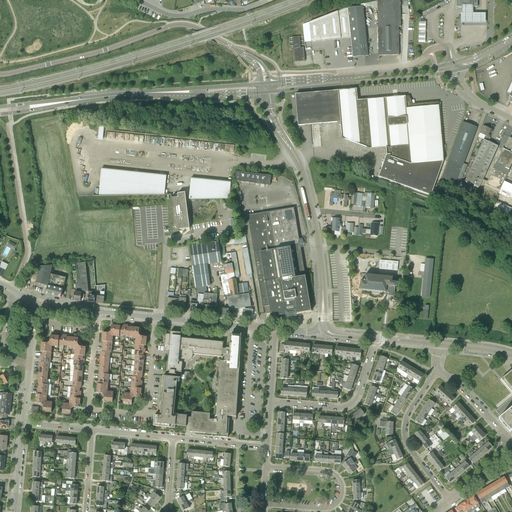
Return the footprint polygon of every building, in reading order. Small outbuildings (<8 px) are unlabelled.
[(377,0),(378,15),(400,15),(400,0),(377,0)] [(363,6),(348,8),(351,37),(353,57),(368,56),(363,6)] [(461,13),(460,13),(460,23),(485,23),(485,13),(473,13),(472,7),(461,7),(461,13)] [(312,41),(351,37),(348,8),(338,12),(310,22),(312,41)] [(378,27),(399,27),(401,27),(400,15),(378,15),(378,27)] [(399,55),(399,27),(378,27),(378,56),(399,55)] [(293,51),(295,62),(305,61),(305,60),(304,60),(304,56),(304,47),(301,48),(300,36),(292,37),(293,49),(296,49),(296,50),(293,51)] [(358,101),(357,89),(295,94),(298,126),(341,122),(342,138),(370,148),(386,147),(387,154),(388,154),(388,155),(386,155),(379,176),(430,195),(443,160),(439,105),(409,108),(409,104),(406,104),(405,96),(358,101)] [(463,164),(477,127),(463,122),(449,160),(463,165),(463,164)] [(479,187),(483,180),(498,146),(488,142),(490,138),(487,136),(491,129),(483,126),(480,133),(485,136),(465,181),(479,187)] [(483,180),(479,187),(479,189),(487,192),(488,190),(495,193),(492,200),(494,201),(497,196),(511,163),(511,138),(506,150),(504,149),(502,149),(487,182),(483,180)] [(456,184),(460,185),(467,165),(463,164),(463,165),(449,160),(442,178),(456,184)] [(102,169),(99,196),(164,194),(166,176),(102,169)] [(235,171),(236,181),(270,186),(271,176),(235,171)] [(191,178),(189,199),(229,198),(231,182),(191,178)] [(502,189),(511,193),(511,185),(504,181),(501,188),(502,189)] [(511,199),(511,193),(502,189),(500,194),(511,199)] [(178,197),(171,198),(172,204),(174,232),(179,231),(179,230),(181,229),(182,229),(190,229),(185,193),(178,194),(178,197)] [(362,194),(355,193),(354,206),(361,206),(362,194)] [(507,212),(509,207),(496,201),(494,206),(507,212)] [(294,208),(248,216),(263,307),(269,305),(270,312),(271,317),(297,313),(311,311),(305,276),(303,264),(294,210),(294,208)] [(220,247),(219,242),(219,241),(192,245),(190,246),(193,267),(196,287),(205,286),(202,265),(222,262),(220,247)] [(424,276),(422,296),(429,297),(433,259),(426,259),(424,272),(419,272),(419,275),(424,276)] [(398,262),(380,260),(379,269),(397,271),(398,262)] [(80,284),(82,292),(88,292),(88,285),(86,263),(78,263),(80,284)] [(48,286),(51,274),(53,265),(40,267),(36,283),(48,286)] [(51,274),(48,286),(46,293),(61,297),(66,278),(51,274)] [(360,290),(386,292),(388,292),(390,292),(390,295),(394,295),(395,286),(397,286),(397,282),(396,282),(392,281),(393,277),(365,274),(365,280),(364,280),(361,280),(360,290)] [(229,309),(229,310),(251,306),(249,294),(239,295),(238,285),(237,279),(225,281),(226,287),(227,295),(228,301),(229,309)] [(247,283),(238,285),(239,295),(249,294),(247,283)] [(82,292),(80,284),(76,285),(76,288),(76,291),(75,290),(74,300),(81,301),(82,292)] [(95,303),(96,296),(92,295),(92,292),(89,291),(88,302),(95,303)] [(216,303),(217,295),(204,293),(202,314),(215,315),(216,307),(217,307),(217,303),(216,303)] [(119,336),(120,335),(121,326),(115,325),(115,327),(112,326),(111,331),(110,331),(109,332),(109,333),(104,333),(104,335),(103,335),(102,341),(104,341),(112,342),(113,336),(114,336),(119,336)] [(131,327),(130,336),(130,337),(136,338),(136,339),(136,345),(144,346),(146,346),(147,340),(145,340),(146,337),(141,336),(140,334),(139,334),(140,329),(137,329),(137,328),(131,327)] [(176,374),(184,375),(184,381),(184,379),(189,380),(190,376),(190,372),(185,372),(182,372),(183,363),(185,363),(187,362),(190,360),(191,359),(193,356),(193,354),(222,357),(222,355),(223,348),(223,342),(185,338),(185,336),(181,335),(181,333),(170,332),(170,334),(165,333),(164,351),(169,352),(167,371),(170,371),(169,373),(169,374),(170,374),(176,374)] [(223,348),(222,355),(225,355),(225,361),(220,361),(216,416),(218,416),(217,420),(210,419),(210,413),(192,412),(191,417),(189,417),(188,422),(190,423),(191,423),(190,432),(217,434),(217,432),(220,433),(219,437),(228,438),(229,420),(236,420),(240,363),(239,363),(241,344),(241,335),(231,335),(231,334),(230,344),(229,344),(229,347),(225,348),(224,348),(223,348)] [(58,347),(58,345),(59,336),(53,336),(53,337),(51,337),(50,341),(49,341),(48,342),(48,343),(43,343),(43,346),(41,345),(41,351),(42,352),(51,352),(52,347),(53,346),(58,347)] [(70,337),(69,346),(69,348),(74,348),(75,349),(74,355),(83,356),(85,356),(86,350),(84,350),(85,347),(80,346),(79,344),(78,344),(79,339),(76,339),(76,338),(70,337)] [(284,350),(290,350),(291,343),(284,342),(284,344),(281,344),(280,352),(284,352),(284,350)] [(381,356),(379,363),(385,365),(387,358),(381,356)] [(397,368),(403,371),(407,365),(401,361),(397,368)] [(352,365),(350,371),(356,373),(359,367),(352,365)] [(407,365),(403,371),(408,375),(412,368),(407,365)] [(412,368),(408,375),(414,378),(418,371),(412,368)] [(418,371),(414,378),(419,381),(423,375),(418,371)] [(495,411),(511,431),(511,430),(511,371),(502,380),(501,379),(511,392),(511,397),(511,398),(495,411)] [(10,381),(6,373),(0,376),(0,378),(3,385),(10,381)] [(186,426),(187,415),(172,414),(176,377),(170,377),(163,376),(160,410),(162,410),(162,416),(154,415),(153,426),(175,428),(176,425),(186,426)] [(355,379),(348,377),(346,383),(353,385),(355,379)] [(342,381),(339,380),(338,382),(341,383),(343,384),(342,387),(345,388),(344,389),(351,391),(353,385),(346,383),(342,381)] [(108,385),(99,384),(98,384),(97,390),(98,390),(98,393),(102,393),(102,394),(104,396),(105,396),(104,400),(107,401),(107,402),(113,402),(114,392),(108,391),(108,390),(108,385)] [(403,390),(405,391),(410,395),(414,390),(407,385),(403,390)] [(435,392),(440,396),(445,391),(441,386),(435,392)] [(140,388),(131,388),(131,393),(130,394),(124,393),(123,404),(129,404),(129,403),(132,403),(133,399),(135,397),(140,397),(140,394),(141,394),(142,388),(140,388)] [(410,395),(405,391),(401,397),(407,400),(410,395)] [(445,391),(440,396),(445,401),(450,395),(445,391)] [(11,394),(0,392),(0,399),(2,400),(10,401),(11,394)] [(375,395),(369,393),(367,398),(375,401),(377,398),(380,398),(380,397),(383,398),(383,397),(381,396),(378,395),(378,396),(375,395)] [(38,395),(38,394),(37,394),(36,400),(36,403),(39,403),(39,404),(43,408),(43,412),(43,411),(46,411),(46,412),(52,413),(53,402),(47,402),(46,401),(47,395),(38,395)] [(450,395),(445,401),(449,405),(455,399),(450,395)] [(81,399),(79,398),(70,397),(70,403),(69,404),(63,403),(62,414),(68,414),(68,413),(71,413),(71,409),(72,409),(74,407),(78,407),(79,404),(80,404),(81,399)] [(407,400),(401,397),(398,402),(403,405),(407,400)] [(375,401),(367,398),(365,405),(371,407),(373,401),(375,401)] [(10,401),(2,400),(0,399),(0,406),(1,407),(9,408),(10,401)] [(426,405),(431,409),(435,403),(430,400),(426,405)] [(403,405),(398,402),(394,407),(399,410),(403,405)] [(451,415),(453,417),(455,415),(454,415),(457,413),(462,407),(458,403),(452,408),(455,411),(451,415)] [(423,411),(428,414),(431,409),(426,405),(423,411)] [(0,417),(6,418),(6,415),(9,415),(9,408),(1,407),(0,412),(0,417)] [(399,410),(394,407),(391,412),(396,416),(399,410)] [(462,407),(457,413),(461,417),(467,412),(462,407)] [(361,409),(356,413),(359,418),(365,414),(361,409)] [(419,416),(424,419),(428,414),(423,411),(419,416)] [(467,412),(461,417),(465,422),(471,417),(467,412)] [(361,420),(359,418),(356,413),(351,417),(354,422),(357,419),(361,424),(363,422),(361,420)] [(424,419),(419,416),(415,421),(421,425),(424,419)] [(465,422),(463,424),(461,426),(463,428),(467,424),(470,427),(476,422),(471,417),(465,422)] [(471,440),(481,431),(477,426),(471,432),(474,435),(469,438),(471,440)] [(419,439),(424,435),(420,430),(415,434),(419,439)] [(444,431),(439,435),(443,441),(449,436),(444,431)] [(481,431),(471,440),(472,441),(473,442),(477,438),(480,441),(486,436),(481,431)] [(423,444),(428,440),(424,435),(419,439),(423,444)] [(398,446),(395,440),(386,444),(388,450),(392,448),(398,446)] [(428,440),(423,444),(427,449),(432,445),(428,440)] [(488,442),(483,446),(487,451),(492,447),(488,442)] [(119,443),(118,449),(117,455),(120,455),(120,452),(122,453),(122,450),(124,450),(124,454),(127,455),(127,447),(125,447),(125,443),(119,443)] [(135,456),(137,456),(138,445),(131,444),(131,448),(129,447),(128,453),(131,454),(131,451),(134,451),(134,453),(135,453),(135,456)] [(398,446),(392,448),(394,454),(400,451),(398,446)] [(487,451),(483,446),(479,450),(483,455),(487,451)] [(193,457),(194,450),(188,450),(187,454),(184,453),(183,458),(187,459),(187,456),(190,457),(190,459),(192,459),(191,464),(193,464),(193,459),(193,457)] [(483,455),(479,450),(474,454),(478,459),(483,455)] [(400,451),(394,454),(397,460),(403,457),(400,451)] [(431,462),(436,457),(433,453),(432,452),(432,453),(427,456),(431,462)] [(478,459),(474,454),(469,459),(473,463),(478,459)] [(435,467),(440,463),(436,457),(431,462),(435,467)] [(343,464),(346,469),(352,465),(354,464),(356,462),(354,460),(353,461),(351,458),(343,464)] [(465,461),(460,466),(464,470),(469,466),(467,463),(469,462),(465,458),(464,459),(465,461)] [(440,463),(435,467),(439,472),(444,468),(440,463)] [(403,467),(407,473),(412,469),(408,464),(403,467)] [(356,471),(353,467),(352,465),(346,469),(350,475),(356,471)] [(464,470),(460,466),(456,470),(460,475),(464,470)] [(412,469),(407,473),(411,478),(416,474),(412,469)] [(460,475),(456,470),(451,474),(455,479),(460,475)] [(416,474),(411,478),(414,482),(419,479),(416,474)] [(455,479),(451,474),(446,478),(450,483),(455,479)] [(504,477),(499,480),(505,490),(510,487),(504,477)] [(419,479),(414,482),(418,488),(423,484),(419,479)] [(505,490),(499,480),(495,483),(500,492),(505,490)] [(500,492),(495,483),(490,486),(496,495),(500,492)] [(496,495),(490,486),(486,488),(491,498),(496,495)] [(491,498),(486,488),(481,491),(487,501),(491,498)] [(230,490),(224,491),(222,491),(221,491),(221,497),(220,497),(221,501),(227,500),(227,497),(231,497),(230,490)] [(487,501),(481,491),(476,494),(482,503),(487,501)] [(178,499),(181,505),(186,502),(189,501),(186,495),(187,495),(186,492),(182,494),(179,495),(181,498),(178,499)] [(155,493),(151,498),(156,502),(160,497),(155,493)] [(473,496),(469,499),(476,509),(480,506),(473,496)] [(151,498),(147,503),(152,507),(156,502),(151,498)] [(471,511),(476,509),(469,499),(464,502),(470,511),(471,511)] [(184,511),(189,508),(186,502),(181,505),(184,511)] [(353,502),(350,507),(356,510),(359,505),(353,502)] [(470,511),(464,502),(459,505),(460,506),(463,511),(470,511)] [(220,509),(220,511),(222,511),(232,510),(231,503),(224,504),(224,503),(220,504),(220,509)]
